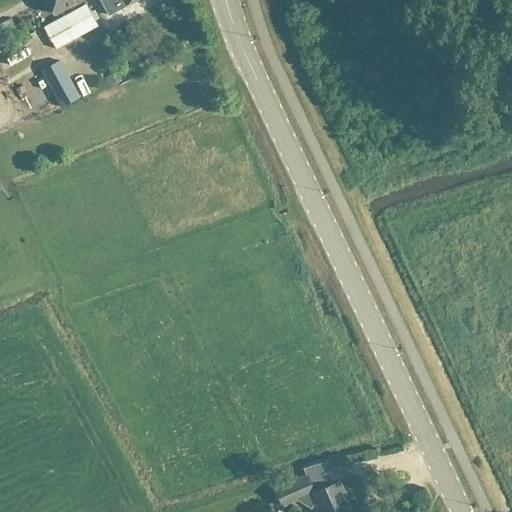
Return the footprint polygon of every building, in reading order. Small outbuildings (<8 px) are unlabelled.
[(21,0),(28,17),(46,10),(41,0),(21,0)] [(43,0),(43,1),(48,9),(52,11),(55,15),(82,0),(43,0)] [(99,0),(107,16),(136,0),(99,0)] [(97,27),(85,5),(43,28),(55,50),(97,27)] [(9,19),(0,23),(0,45),(18,36),(9,19)] [(59,61),(39,71),(59,108),(78,97),(59,61)] [(310,509),(316,507),(317,511),(359,511),(360,511),(355,499),(352,499),(346,501),(338,482),(314,493),(306,476),(275,490),(282,507),(296,500),(310,509)]
